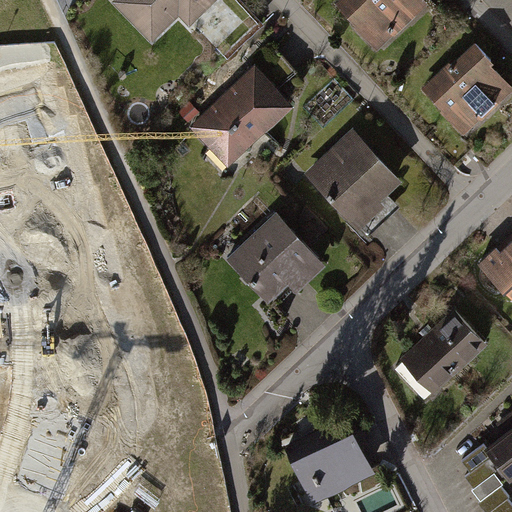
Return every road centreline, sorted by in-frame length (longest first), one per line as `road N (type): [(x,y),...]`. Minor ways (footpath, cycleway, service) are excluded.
road 1 (track): [(46,0),(196,332),(228,429),(242,511)]
road 2 (residential): [(335,333),(511,169)]
road 3 (residential): [(433,511),(335,333)]
road 4 (residential): [(228,429),(335,333)]
